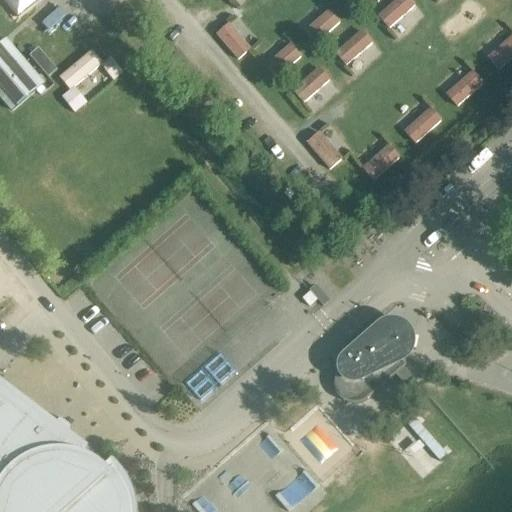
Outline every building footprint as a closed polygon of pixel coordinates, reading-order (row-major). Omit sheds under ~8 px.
[(3,0),(19,19),(42,0),(3,0)] [(348,0),(356,10),(367,0),(348,0)] [(410,0),(400,0),(380,18),(398,39),(423,16),(416,7),(410,0)] [(298,23),(317,44),(341,24),(330,11),(323,3),(298,23)] [(218,36),(239,60),(260,40),(239,17),(218,36)] [(482,49),(501,70),(511,59),(511,33),(507,27),(482,49)] [(363,33),(337,55),(355,76),(381,53),(363,33)] [(260,57),(278,79),(302,58),(292,45),(283,36),(260,57)] [(44,87),(14,52),(5,41),(0,45),(0,96),(13,112),(44,87)] [(39,49),(30,57),(49,78),(58,71),(39,49)] [(92,51),(60,78),(70,91),(62,98),(75,114),(88,104),(75,88),(101,66),(114,82),(124,74),(110,57),(103,64),(92,51)] [(441,86),(459,107),(484,85),(466,64),(441,86)] [(320,70),(294,91),(313,113),(338,91),(320,70)] [(399,123),(417,144),(442,122),(424,101),(399,123)] [(309,143),(332,170),(353,151),(330,125),(309,143)] [(357,160),(375,181),(400,159),(382,138),(357,160)] [(362,403),(369,400),(407,366),(403,361),(406,357),(409,353),(410,348),(410,343),(409,338),(415,335),(414,334),(411,336),(400,323),(401,322),(400,321),(397,327),(392,326),(387,326),(382,328),(378,330),(349,355),(349,356),(351,354),(355,358),(341,371),(337,377),(335,385),(337,392),(341,399),(347,403),(355,405),(362,403)] [(0,511),(132,511),(130,498),(123,483),(113,470),(106,477),(95,468),(82,461),(86,449),(68,435),(74,428),(59,417),(54,424),(0,381),(0,511)]
